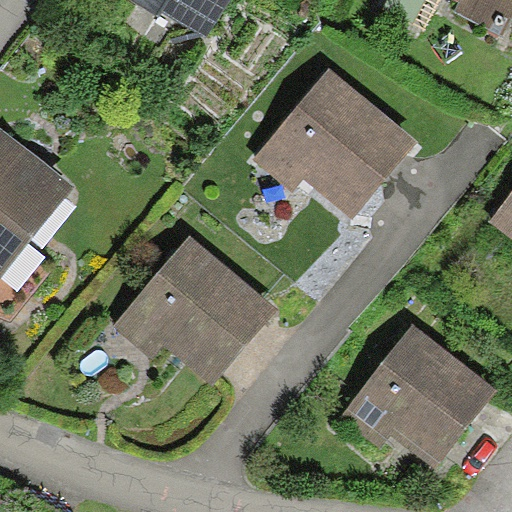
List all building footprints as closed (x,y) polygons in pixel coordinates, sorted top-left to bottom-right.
[(115,0),(203,53),(234,0),(115,0)] [(511,0),(432,0),(494,33),(511,0)] [(423,159),(326,82),(254,172),(295,205),(312,197),(361,236),(423,159)] [(94,209),(0,129),(0,308),(5,313),(94,209)] [(511,197),(489,227),(511,244),(511,197)] [(280,329),(178,245),(107,330),(149,365),(160,360),(215,406),(280,329)] [(511,399),(403,320),(331,417),(386,458),(393,449),(445,487),(511,399)]
